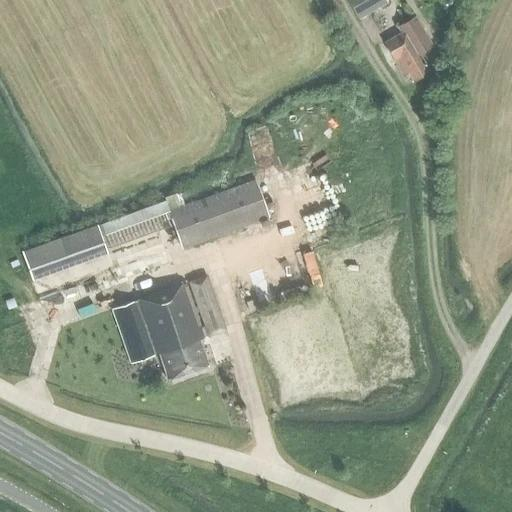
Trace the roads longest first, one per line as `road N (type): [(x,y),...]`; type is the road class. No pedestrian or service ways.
road 1 (unclassified): [(0,389),(50,414),(238,461),(386,511)]
road 2 (unclassified): [(388,511),(511,303)]
road 3 (primary): [(128,511),(0,433)]
